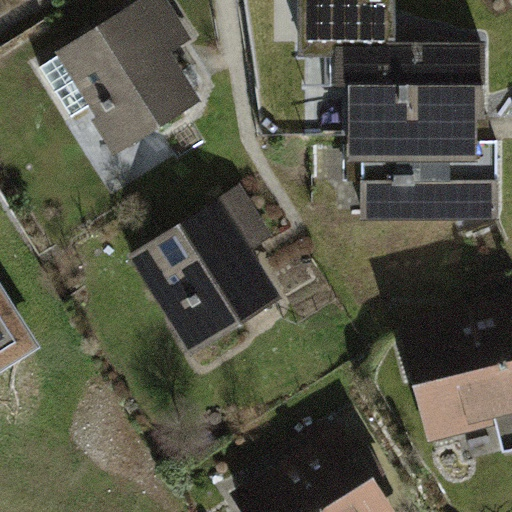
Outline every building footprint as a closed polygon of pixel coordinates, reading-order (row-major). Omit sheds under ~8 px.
[(163,0),(144,0),(40,67),(72,116),(97,100),(124,143),(192,100),(169,65),(173,62),(158,38),(179,25),(163,0)] [(304,0),(305,49),(349,49),(350,143),(362,143),(363,209),(498,209),(497,140),(479,140),(479,116),(484,115),(484,47),(389,48),(388,0),(304,0)] [(239,189),(147,247),(205,340),(272,297),(250,263),(255,260),(238,233),(258,220),(239,189)] [(0,361),(30,343),(0,294),(0,361)] [(511,307),(420,331),(443,424),(493,411),(503,451),(511,449),(511,307)] [(389,511),(342,437),(252,494),(263,511),(389,511)]
